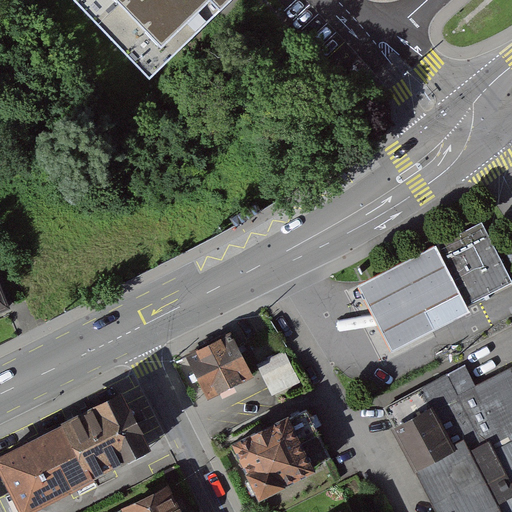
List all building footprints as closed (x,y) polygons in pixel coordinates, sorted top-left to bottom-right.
[(77,0),(151,80),(239,0),(77,0)] [(511,282),(482,224),(438,247),(469,310),(511,288),(511,282)] [(437,245),(358,286),(392,353),(471,313),(469,310),(438,247),(437,245)] [(0,318),(8,315),(0,293),(0,318)] [(233,334),(186,356),(207,399),(254,377),(233,334)] [(284,353),(258,366),(271,394),(298,380),(284,353)] [(461,366),(385,404),(439,511),(511,511),(511,364),(471,385),(461,366)] [(128,396),(0,459),(0,473),(19,511),(34,511),(156,452),(128,396)] [(288,417),(232,444),(259,500),(315,473),(288,417)] [(181,511),(169,486),(123,509),(124,511),(181,511)]
